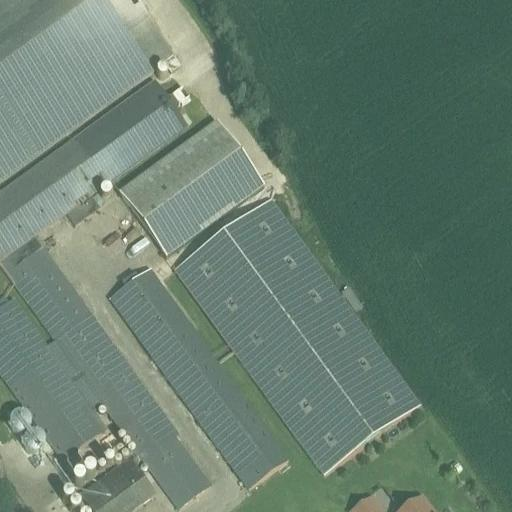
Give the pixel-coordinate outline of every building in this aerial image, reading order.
[(0,0),(0,182),(161,65),(168,75),(178,68),(128,0),(0,0)] [(0,261),(31,238),(64,215),(74,228),(99,210),(98,209),(103,205),(97,197),(92,200),(89,197),(103,186),(186,128),(154,83),(71,143),(0,194),(0,261)] [(262,187),(214,123),(117,196),(165,260),(262,187)] [(324,478),(420,407),(269,202),(173,273),(324,478)] [(31,238),(0,261),(0,268),(81,379),(103,409),(177,511),(178,511),(210,489),(174,440),(177,437),(31,238)] [(288,464),(150,274),(149,272),(137,280),(135,277),(121,287),(124,290),(109,301),(248,493),(288,464)] [(107,432),(95,415),(103,409),(81,379),(73,385),(13,303),(9,306),(0,312),(0,374),(65,463),(107,432)] [(79,498),(89,511),(135,511),(155,498),(129,462),(79,498)] [(377,511),(370,502),(356,511),(377,511)] [(427,511),(420,502),(407,511),(427,511)]
